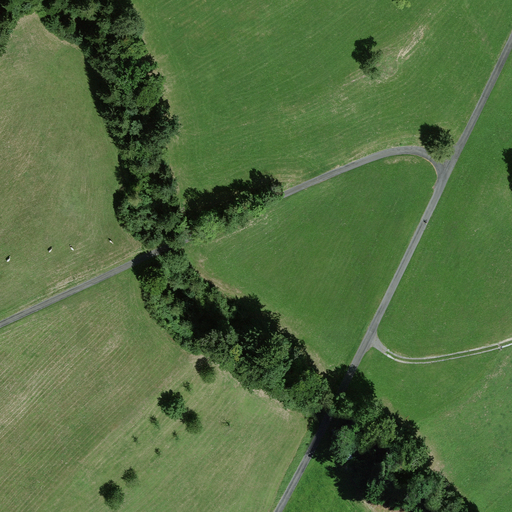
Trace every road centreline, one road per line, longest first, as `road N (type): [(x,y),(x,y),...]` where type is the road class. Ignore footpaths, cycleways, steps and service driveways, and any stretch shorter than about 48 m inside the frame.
road 1 (unclassified): [(511,47),(276,511)]
road 2 (track): [(451,170),(424,153),(370,159),(0,325)]
road 3 (track): [(369,337),(411,362),(511,343)]
